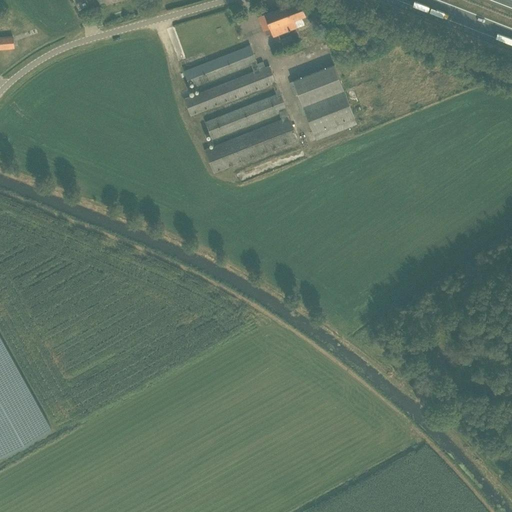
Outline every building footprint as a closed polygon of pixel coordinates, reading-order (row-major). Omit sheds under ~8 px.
[(272,34),(273,36),(304,25),(301,17),(305,15),(300,0),(258,16),(263,31),(264,30),(266,36),(272,34)] [(290,35),(280,40),(282,46),(293,42),(290,35)] [(13,37),(0,38),(0,48),(14,47),(13,37)] [(245,47),(184,71),(188,81),(192,80),(192,79),(195,86),(250,64),(251,64),(254,72),(253,72),(184,98),(190,115),(271,83),(272,83),(276,94),(275,95),(205,122),(212,138),(278,112),(279,112),(282,120),(281,120),(205,149),(213,172),(297,139),(289,117),(288,117),(285,109),(286,109),(279,93),(275,82),(269,65),(259,69),(256,62),(249,44),(245,46),(245,47)] [(292,80),(312,134),(354,117),(333,64),(292,80)] [(0,337),(0,456),(40,435),(51,429),(0,337)]
